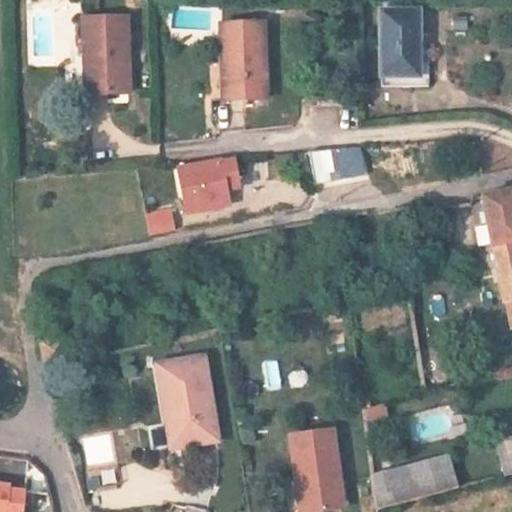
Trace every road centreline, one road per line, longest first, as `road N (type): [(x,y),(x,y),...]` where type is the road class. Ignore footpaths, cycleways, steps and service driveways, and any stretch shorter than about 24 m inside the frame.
road 1 (residential): [(40,440),(21,299),(30,265),(511,174)]
road 2 (residential): [(163,152),(471,125),(511,137)]
